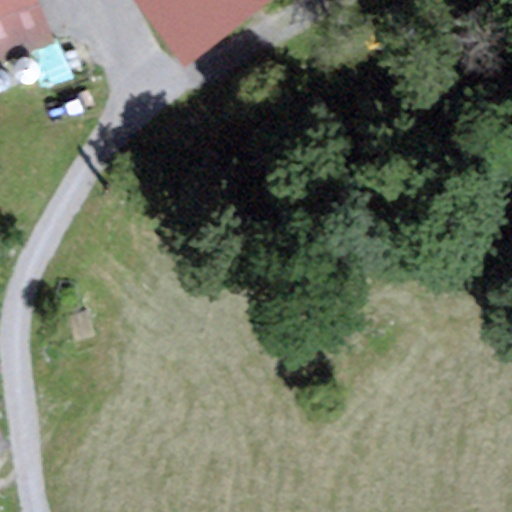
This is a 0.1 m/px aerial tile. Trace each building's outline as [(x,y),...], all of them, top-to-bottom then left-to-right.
[(30,0),(0,0),(0,15),(32,2),(30,0)] [(151,0),(186,44),(242,0),(151,0)] [(0,15),(0,60),(47,41),(32,2),(0,15)] [(36,48),(49,84),(71,76),(58,39),(36,48)] [(13,58),(12,69),(20,76),(31,72),(32,61),(24,54),(13,58)] [(0,63),(0,84),(8,81),(10,70),(1,63),(0,63)]
